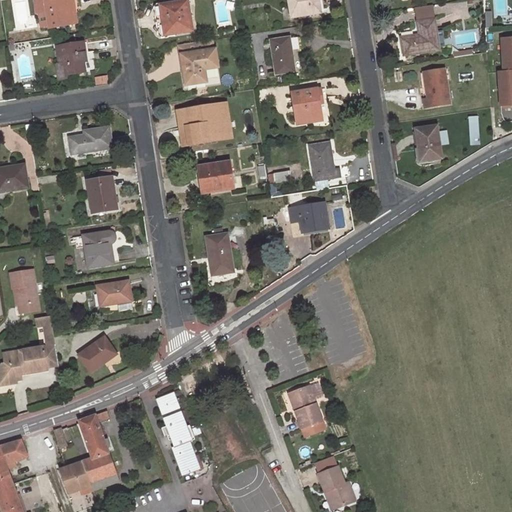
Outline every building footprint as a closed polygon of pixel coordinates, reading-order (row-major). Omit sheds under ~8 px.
[(36,0),(38,13),(47,12),(50,26),(76,22),(72,0),(36,0)] [(289,0),(292,18),(325,13),(322,0),(289,0)] [(188,1),(161,5),(165,35),(192,31),(188,1)] [(161,5),(153,7),(158,37),(165,35),(161,5)] [(419,35),(401,38),(404,56),(440,50),(436,19),(417,22),(419,35)] [(290,38),(271,41),(276,75),(295,72),(290,38)] [(511,39),(503,40),(505,73),(511,72),(511,39)] [(181,55),(186,87),(207,84),(202,52),(214,50),(212,40),(177,46),(178,56),(181,55)] [(84,42),(57,47),(60,64),(56,65),(59,79),(67,78),(67,74),(86,71),(84,61),(87,60),(84,42)] [(202,52),(207,84),(219,82),(214,50),(202,52)] [(445,69),(423,72),(428,98),(424,99),(425,108),(451,103),(445,69)] [(500,73),(501,107),(511,106),(511,72),(505,73),(500,73)] [(322,89),(292,93),(297,124),(323,120),(319,99),(323,98),(322,89)] [(258,101),(268,100),(267,91),(256,92),(258,101)] [(184,146),(220,140),(217,122),(224,121),(221,106),(204,109),(204,107),(179,111),(184,146)] [(469,117),(470,129),(479,128),(478,116),(469,117)] [(227,139),(224,121),(217,122),(220,140),(227,139)] [(35,124),(26,126),(27,135),(37,134),(35,124)] [(438,125),(416,128),(419,149),(421,148),(423,161),(442,158),(438,125)] [(85,136),(69,138),(71,155),(113,148),(110,127),(84,131),(85,136)] [(480,143),(479,128),(470,129),(471,143),(480,143)] [(310,146),(315,181),(321,180),(343,177),(342,169),(335,170),(331,143),(310,146)] [(230,162),(199,167),(203,194),(234,189),(230,162)] [(11,170),(0,172),(0,193),(29,188),(25,164),(11,167),(11,170)] [(110,178),(87,182),(92,214),(118,210),(116,196),(113,197),(110,178)] [(325,202),(291,207),(293,222),(300,221),(303,233),(330,229),(325,202)] [(215,236),(207,237),(210,256),(213,256),(216,274),(234,271),(228,234),(224,234),(223,229),(215,230),(215,236)] [(111,232),(84,236),(89,268),(113,264),(110,245),(112,244),(114,243),(115,240),(115,238),(115,236),(114,235),(113,233),(111,232)] [(34,270),(11,274),(14,289),(17,288),(21,313),(40,310),(34,270)] [(100,307),(118,304),(119,312),(134,309),(129,281),(96,286),(100,307)] [(53,325),(51,316),(35,318),(36,328),(44,326),(53,325)] [(54,335),(53,325),(44,326),(46,347),(56,346),(54,335)] [(104,337),(79,356),(91,373),(104,363),(102,362),(115,352),(104,337)] [(16,375),(48,371),(47,368),(59,366),(56,346),(46,347),(8,353),(9,363),(2,364),(0,366),(0,385),(17,383),(16,375)] [(292,392),(298,410),(294,412),(300,430),(322,422),(309,386),(292,392)] [(288,394),(294,412),(298,410),(292,392),(288,394)] [(175,393),(157,400),(174,448),(172,449),(183,477),(201,470),(191,442),(193,441),(175,393)] [(79,422),(92,459),(83,462),(92,486),(94,492),(120,482),(109,450),(112,449),(109,440),(105,441),(99,422),(110,419),(108,412),(79,422)] [(60,449),(67,447),(61,428),(54,431),(60,449)] [(22,441),(0,447),(0,481),(11,478),(8,469),(12,468),(10,463),(14,462),(28,457),(22,441)] [(313,461),(318,473),(335,467),(331,455),(313,461)] [(69,494),(92,486),(83,462),(60,470),(69,494)] [(342,483),(336,466),(335,467),(318,473),(317,474),(323,492),(327,490),(334,508),(354,501),(347,481),(342,483)] [(0,501),(3,511),(23,511),(11,478),(0,481),(0,501)] [(323,492),(329,510),(334,508),(327,490),(323,492)] [(57,493),(42,499),(46,511),(48,511),(62,508),(57,493)]
